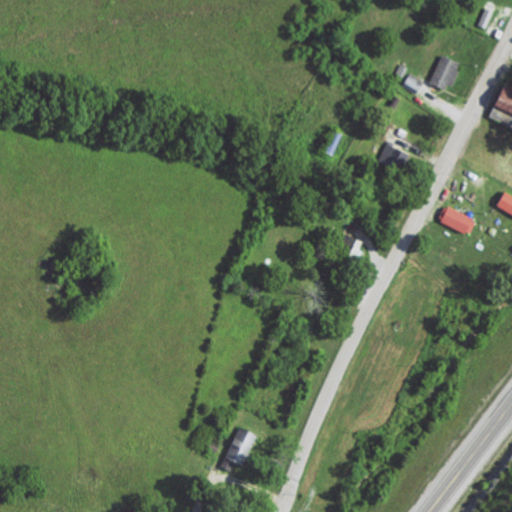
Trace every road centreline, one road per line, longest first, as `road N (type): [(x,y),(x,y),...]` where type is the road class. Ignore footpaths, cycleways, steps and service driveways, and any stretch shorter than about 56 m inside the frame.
road 1 (residential): [(283,511),(338,371),(511,28)]
road 2 (primary): [(430,511),(511,404)]
